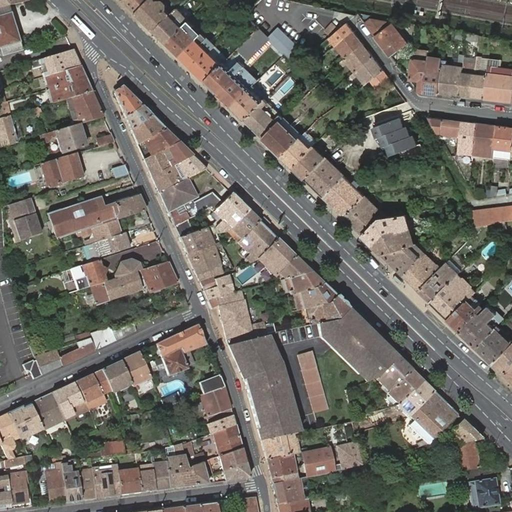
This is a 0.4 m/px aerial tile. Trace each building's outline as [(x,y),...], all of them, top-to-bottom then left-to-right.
[(122,0),(136,13),(148,0),(122,0)] [(148,0),(136,13),(154,31),(170,15),(165,10),(167,8),(167,4),(162,0),(161,0),(158,0),(157,2),(155,0),(148,0)] [(0,55),(21,49),(7,5),(0,6),(0,55)] [(154,31),(167,44),(183,27),(176,20),(182,13),(177,8),(170,15),(154,31)] [(176,20),(183,27),(184,26),(189,21),(190,20),(182,13),(176,20)] [(390,24),(387,21),(373,18),(366,23),(376,35),(390,24)] [(167,44),(180,56),(196,39),(189,31),(194,26),(189,21),(184,26),(183,27),(167,44)] [(337,31),(340,29),(333,22),(324,30),(331,37),(337,31)] [(376,35),(391,55),(403,46),(406,43),(400,34),(393,22),(390,24),(376,35)] [(344,39),(353,31),(347,23),(340,29),(339,30),(337,31),(342,37),(344,39)] [(196,39),(202,34),(194,26),(189,31),(196,39)] [(264,34),(258,28),(238,49),(248,58),(266,40),(262,36),(264,34)] [(284,53),(298,66),(308,57),(278,29),(269,38),(271,41),(284,53)] [(331,65),(334,69),(340,64),(341,63),(345,58),(346,58),(363,43),(353,31),(344,39),(340,43),(337,46),(343,54),(337,59),(331,65)] [(466,39),(466,33),(467,33),(456,31),(456,37),(466,39)] [(180,56),(193,69),(209,52),(215,46),(206,38),(202,34),(196,39),(180,56)] [(355,72),(373,57),(363,43),(346,58),(345,58),(341,63),(340,64),(334,69),(337,72),(343,66),(348,62),(355,72)] [(193,69),(206,81),(222,64),(224,62),(228,59),(215,46),(209,52),(193,69)] [(45,75),(79,64),(72,48),(30,61),(32,69),(40,65),(39,64),(43,62),(46,71),(42,72),(43,76),(45,75)] [(429,57),(429,55),(422,54),(421,57),(418,57),(416,56),(415,59),(413,59),(411,78),(421,80),(420,91),(425,91),(428,65),(428,60),(429,58),(429,57)] [(454,65),(453,65),(449,94),(460,95),(462,72),(463,66),(463,62),(464,56),(459,55),(458,66),(454,65)] [(477,56),(476,64),(475,74),(472,97),(484,98),(487,75),(488,71),(488,66),(488,65),(482,64),(483,57),(483,56),(477,56)] [(357,74),(365,84),(372,79),(384,70),(373,57),(355,72),(350,76),(352,79),(357,74)] [(428,60),(428,65),(425,91),(439,93),(442,70),(442,64),(443,60),(443,58),(429,57),(429,58),(428,60)] [(447,61),(443,60),(442,64),(442,70),(439,93),(449,94),(453,65),(451,65),(447,64),(447,61)] [(206,81),(219,94),(237,75),(242,71),(245,68),(245,67),(245,66),(240,61),(232,70),(224,62),(222,64),(206,81)] [(462,72),(460,95),(472,97),(475,74),(476,64),(463,62),(463,66),(462,72)] [(49,88),(85,76),(79,64),(45,75),(49,88)] [(487,75),(484,98),(511,101),(511,74),(492,72),(493,66),(488,66),(488,71),(487,75)] [(219,94),(231,107),(250,88),(253,85),(255,84),(257,81),(258,80),(245,68),(242,71),(237,75),(219,94)] [(384,70),(372,79),(377,87),(389,77),(384,70)] [(67,97),(91,90),(85,76),(49,88),(53,101),(67,97)] [(231,107),(245,120),(260,105),(263,101),(265,99),(268,96),(265,94),(261,98),(253,91),(258,87),(255,84),(253,85),(250,88),(231,107)] [(113,92),(125,117),(142,106),(122,86),(113,92)] [(261,98),(265,94),(258,87),(253,91),(261,98)] [(74,119),(101,111),(91,90),(67,97),(68,101),(73,99),(77,113),(72,114),(74,119)] [(73,99),(68,101),(72,114),(77,113),(73,99)] [(245,120),(263,138),(279,123),(281,121),(284,118),(281,115),(276,120),(263,108),(269,103),(265,99),(263,101),(260,105),(245,120)] [(0,103),(0,116),(0,118),(9,115),(5,102),(0,103)] [(269,103),(263,108),(276,120),(281,115),(269,103)] [(40,106),(31,108),(33,117),(42,114),(40,106)] [(142,106),(125,117),(131,130),(152,116),(142,106)] [(78,123),(103,115),(101,111),(74,119),(75,124),(78,123)] [(378,125),(373,127),(375,132),(377,137),(380,136),(384,145),(387,144),(391,154),(399,151),(401,156),(424,153),(420,142),(417,143),(413,134),(410,135),(406,125),(404,126),(402,123),(418,117),(417,115),(414,111),(400,117),(378,125)] [(0,117),(0,147),(18,142),(10,115),(9,115),(0,118),(0,117)] [(152,116),(131,130),(137,144),(165,129),(152,116)] [(443,119),(430,117),(435,126),(440,135),(441,135),(443,119)] [(460,121),(443,119),(441,135),(442,135),(450,136),(458,137),(460,137),(463,121),(460,121)] [(263,138),(282,156),(299,139),(291,131),(292,130),(292,128),(289,126),(287,126),(287,127),(281,121),(279,123),(263,138)] [(459,152),(473,153),(477,123),(463,121),(460,137),(459,152)] [(85,144),(78,123),(75,124),(40,135),(42,143),(48,142),(52,136),(57,135),(62,152),(85,144)] [(473,153),(494,156),(494,152),(495,147),(498,125),(477,123),(473,153)] [(511,151),(511,127),(498,125),(495,147),(494,152),(511,154),(511,151)] [(165,129),(137,144),(138,147),(148,142),(152,151),(150,153),(151,156),(163,150),(166,148),(168,147),(178,142),(165,129)] [(98,145),(114,140),(110,133),(96,138),(98,145)] [(282,156),(293,167),(311,148),(300,137),(299,139),(282,156)] [(192,155),(178,142),(168,147),(166,148),(168,151),(170,150),(174,158),(172,159),(174,165),(178,162),(192,155)] [(293,167),(305,179),(326,157),(323,154),(327,150),(318,142),(314,146),(311,148),(293,167)] [(151,156),(144,160),(152,176),(173,165),(174,165),(172,159),(168,161),(165,153),(168,151),(166,148),(163,150),(151,156)] [(76,152),(40,163),(47,186),(51,187),(83,177),(76,152)] [(206,169),(192,155),(178,162),(186,179),(188,178),(206,169)] [(305,179),(323,196),(344,176),(336,168),(334,165),(326,157),(305,179)] [(186,179),(178,162),(174,165),(173,165),(182,181),(186,179)] [(128,173),(124,163),(112,168),(115,177),(128,173)] [(173,165),(152,176),(159,193),(182,181),(173,165)] [(344,217),(366,196),(358,189),(352,183),(344,176),(323,196),(344,217)] [(188,178),(186,179),(182,181),(159,193),(168,212),(171,220),(174,226),(188,219),(189,219),(209,208),(213,212),(222,202),(212,192),(193,202),(192,200),(197,197),(188,178)] [(248,210),(231,194),(222,202),(213,212),(219,218),(212,224),(216,233),(226,231),(248,210)] [(116,219),(145,209),(138,195),(102,207),(98,196),(47,212),(55,239),(60,237),(76,232),(116,219)] [(387,217),(366,196),(344,217),(363,236),(380,218),(387,217)] [(30,198),(2,206),(3,211),(6,210),(10,222),(13,221),(18,239),(40,233),(30,198)] [(511,206),(472,211),(476,227),(483,225),(496,223),(505,221),(511,220),(511,206)] [(259,221),(248,210),(226,231),(237,241),(259,221)] [(397,233),(408,230),(404,215),(387,217),(380,218),(363,236),(373,245),(385,233),(396,230),(397,233)] [(121,234),(116,219),(76,232),(78,236),(96,230),(98,236),(88,240),(89,243),(121,234)] [(188,219),(174,226),(179,238),(193,232),(188,219)] [(14,241),(18,239),(13,221),(10,222),(14,241)] [(277,239),(259,221),(237,241),(243,248),(238,252),(249,262),(255,260),(257,259),(277,239)] [(506,225),(505,221),(496,223),(498,233),(506,225)] [(473,236),(483,225),(476,227),(467,229),(473,236)] [(193,232),(179,238),(187,254),(209,246),(202,229),(193,232)] [(412,245),(408,230),(397,233),(396,230),(385,233),(373,245),(382,254),(410,245),(412,245)] [(129,247),(125,232),(121,234),(89,243),(86,245),(88,253),(94,251),(96,257),(129,247)] [(295,257),(277,239),(257,259),(275,277),(279,273),(295,257)] [(382,254),(403,275),(421,256),(423,255),(425,253),(422,250),(420,248),(415,244),(412,245),(410,245),(382,254)] [(209,246),(187,254),(186,254),(193,269),(199,281),(212,276),(222,273),(213,245),(209,246)] [(439,271),(441,268),(438,264),(437,265),(435,267),(427,259),(429,256),(425,253),(423,255),(421,256),(403,275),(419,291),(439,271)] [(141,256),(137,263),(130,259),(128,263),(122,259),(113,278),(157,264),(155,259),(148,254),(141,256)] [(311,272),(295,257),(279,273),(285,279),(311,272)] [(82,258),(67,262),(69,267),(83,262),(82,258)] [(78,289),(88,286),(105,281),(103,276),(106,268),(100,265),(98,259),(71,268),(78,289)] [(462,270),(451,259),(447,262),(441,268),(439,271),(419,291),(431,302),(458,274),(459,274),(462,270)] [(148,291),(177,281),(168,261),(157,264),(113,278),(105,281),(88,286),(93,305),(107,300),(107,299),(141,289),(137,279),(144,277),(148,291)] [(323,284),(311,272),(285,279),(284,279),(287,292),(288,292),(289,295),(293,294),(319,287),(323,284)] [(458,274),(431,302),(448,319),(472,296),(476,292),(472,288),(472,286),(470,284),(466,280),(464,278),(462,278),(458,274)] [(212,276),(199,281),(203,291),(216,287),(214,280),(212,276)] [(228,276),(214,280),(216,287),(220,297),(234,294),(228,276)] [(280,280),(283,296),(289,295),(288,292),(287,292),(284,279),(280,280)] [(336,297),(323,284),(319,287),(293,294),(295,304),(298,303),(300,310),(306,309),(329,304),(336,297)] [(220,297),(216,287),(203,291),(207,302),(215,298),(220,297)] [(234,294),(220,297),(215,298),(227,345),(266,335),(263,322),(250,325),(243,300),(242,300),(240,292),(234,294)] [(480,311),(484,307),(481,304),(481,303),(477,299),(476,299),(472,296),(448,319),(460,331),(479,312),(480,311)] [(348,309),(336,297),(329,304),(306,309),(308,319),(310,318),(311,321),(312,325),(315,324),(337,320),(348,309)] [(460,331),(477,347),(496,328),(498,326),(496,323),(494,326),(490,322),(497,314),(489,306),(481,314),(479,312),(460,331)] [(360,320),(348,309),(337,320),(315,324),(318,338),(323,343),(329,349),(364,383),(375,378),(397,357),(360,320)] [(115,340),(135,331),(134,324),(111,331),(115,340)] [(196,324),(155,343),(160,355),(177,348),(202,337),(196,324)] [(477,347),(494,364),(511,345),(511,339),(510,342),(499,331),(502,328),(499,325),(498,326),(496,328),(477,347)] [(510,342),(511,339),(511,338),(509,335),(506,332),(502,328),(499,331),(510,342)] [(115,340),(111,331),(89,338),(94,350),(115,340)] [(295,433),(300,432),(295,415),(281,366),(275,353),(266,335),(227,345),(236,365),(243,380),(260,440),(287,435),(295,433)] [(205,344),(202,337),(177,348),(181,356),(187,353),(205,344)] [(58,356),(61,365),(94,350),(89,338),(79,341),(81,346),(58,356)] [(511,345),(494,364),(504,374),(511,366),(511,345)] [(181,356),(177,348),(160,355),(143,363),(148,375),(165,367),(168,374),(186,368),(181,356)] [(55,349),(34,355),(36,359),(41,374),(61,365),(58,356),(55,349)] [(137,351),(120,359),(130,382),(131,385),(149,378),(148,375),(143,363),(137,351)] [(327,409),(311,351),(297,355),(313,413),(327,409)] [(187,353),(181,356),(186,368),(192,366),(187,353)] [(411,370),(397,357),(375,378),(389,391),(411,370)] [(110,389),(110,391),(130,382),(120,359),(100,368),(110,389)] [(100,368),(74,381),(88,411),(106,402),(101,393),(110,389),(100,368)] [(422,381),(411,370),(389,391),(388,392),(387,393),(390,396),(386,400),(393,407),(398,405),(399,404),(422,381)] [(219,375),(218,375),(199,383),(203,393),(224,386),(219,375)] [(72,381),(51,391),(63,417),(71,414),(68,407),(78,403),(80,407),(84,406),(72,381)] [(398,405),(393,407),(397,411),(399,409),(402,407),(404,409),(402,412),(407,417),(409,416),(433,392),(422,381),(399,404),(398,405)] [(232,414),(224,386),(203,393),(202,394),(204,401),(193,404),(196,413),(207,409),(211,422),(232,414)] [(30,403),(42,428),(63,418),(63,417),(51,391),(43,395),(44,397),(40,399),(40,397),(29,402),(30,403)] [(456,415),(433,392),(409,416),(413,420),(408,425),(412,429),(417,424),(428,435),(424,440),(417,443),(419,446),(427,444),(432,439),(456,415)] [(164,409),(181,402),(177,393),(160,400),(160,401),(164,409)] [(143,411),(164,409),(160,401),(142,409),(143,411)] [(19,437),(19,439),(42,428),(30,403),(23,407),(21,406),(7,412),(19,437)] [(8,460),(13,459),(8,450),(13,448),(14,445),(11,441),(9,436),(14,435),(16,438),(19,437),(7,412),(0,415),(0,443),(8,460)] [(235,424),(232,414),(211,422),(207,424),(210,433),(213,432),(235,424)] [(481,439),(462,420),(452,430),(457,435),(454,438),(454,439),(457,441),(458,441),(461,439),(464,442),(448,445),(453,472),(465,470),(478,467),(473,440),(481,439)] [(242,447),(235,424),(213,432),(219,455),(242,447)] [(417,424),(412,429),(417,433),(419,436),(424,440),(428,435),(417,424)] [(287,435),(260,440),(266,459),(291,454),(299,453),(298,447),(296,440),(295,433),(287,435)] [(102,457),(124,454),(122,441),(100,444),(102,457)] [(191,441),(182,444),(188,467),(191,466),(202,462),(207,460),(204,450),(194,454),(191,441)] [(346,444),(346,443),(335,446),(336,448),(339,463),(332,465),(334,471),(346,469),(360,466),(355,442),(346,444)] [(182,486),(195,484),(191,466),(188,467),(182,444),(172,447),(174,459),(175,459),(180,472),(182,486)] [(170,488),(182,486),(180,472),(175,459),(174,459),(172,447),(169,447),(171,457),(170,458),(170,460),(166,460),(166,462),(167,465),(170,488)] [(223,470),(246,462),(242,447),(219,455),(223,470)] [(329,450),(328,447),(301,452),(303,463),(306,477),(334,471),(332,465),(339,463),(336,448),(329,450)] [(78,451),(82,460),(88,459),(85,451),(78,451)] [(291,454),(266,459),(271,478),(295,473),(295,472),(291,454)] [(24,465),(25,468),(32,466),(30,455),(23,456),(24,465)] [(5,466),(24,465),(23,456),(13,459),(8,460),(4,461),(5,466)] [(208,483),(202,462),(191,466),(195,484),(208,483)] [(248,477),(250,474),(246,462),(223,470),(225,480),(248,477)] [(42,500),(49,499),(65,496),(60,464),(60,463),(38,466),(42,500)] [(65,496),(65,499),(66,501),(80,500),(77,472),(71,472),(69,466),(65,467),(64,464),(60,464),(65,496)] [(140,492),(154,490),(151,464),(137,466),(137,469),(140,492)] [(154,490),(170,488),(167,465),(156,467),(155,464),(151,464),(154,490)] [(120,494),(117,471),(116,465),(91,468),(91,470),(95,498),(120,494)] [(368,483),(364,465),(360,466),(346,469),(350,487),(368,483)] [(465,470),(471,509),(498,504),(492,465),(478,467),(465,470)] [(7,479),(11,503),(28,500),(25,484),(27,483),(25,469),(5,472),(7,479)] [(120,494),(140,492),(137,469),(117,471),(120,494)] [(77,472),(80,500),(95,498),(91,470),(88,470),(89,474),(81,475),(80,471),(77,472)] [(295,473),(271,478),(272,484),(296,479),(295,473)] [(272,484),(277,504),(304,499),(305,499),(307,499),(307,495),(303,495),(302,490),(306,489),(305,484),(301,484),(299,478),(296,479),(272,484)] [(0,504),(11,503),(7,479),(0,479),(0,504)] [(258,511),(254,496),(232,499),(233,503),(237,503),(238,511),(258,511)] [(304,499),(277,504),(278,511),(307,511),(305,499),(304,499)] [(223,511),(221,501),(200,503),(201,511),(223,511)] [(184,511),(201,511),(200,503),(183,505),(184,511)]
